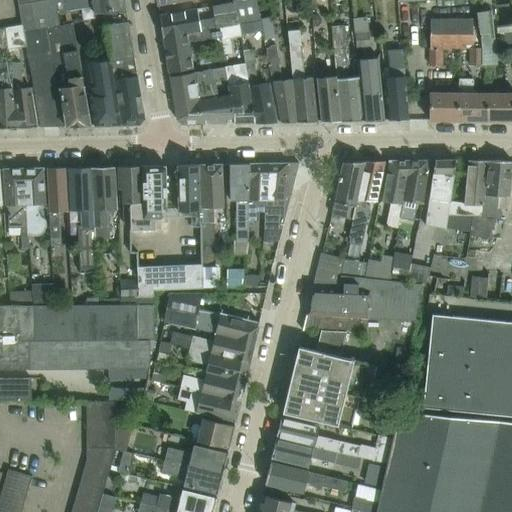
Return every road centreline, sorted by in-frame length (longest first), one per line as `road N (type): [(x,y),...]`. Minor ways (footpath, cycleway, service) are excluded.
road 1 (residential): [(321,145),(316,208),(237,511)]
road 2 (residential): [(511,145),(321,145)]
road 3 (residential): [(164,144),(0,149)]
road 4 (residential): [(321,145),(164,144)]
road 5 (residential): [(164,144),(140,0)]
